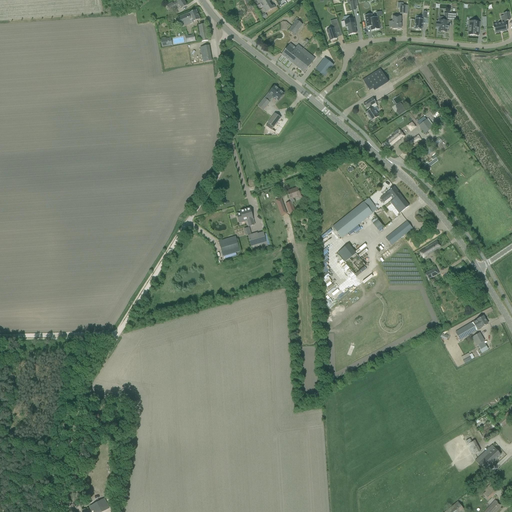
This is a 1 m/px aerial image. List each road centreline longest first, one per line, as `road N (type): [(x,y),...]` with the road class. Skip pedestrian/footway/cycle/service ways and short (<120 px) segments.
road 1 (unclassified): [(83,389),(218,166),(227,131),(218,46),(227,31)]
road 2 (tertiary): [(477,269),(429,202),(315,103)]
road 3 (residential): [(315,103),(370,42),(494,47),(511,39)]
road 4 (track): [(83,389),(57,511)]
